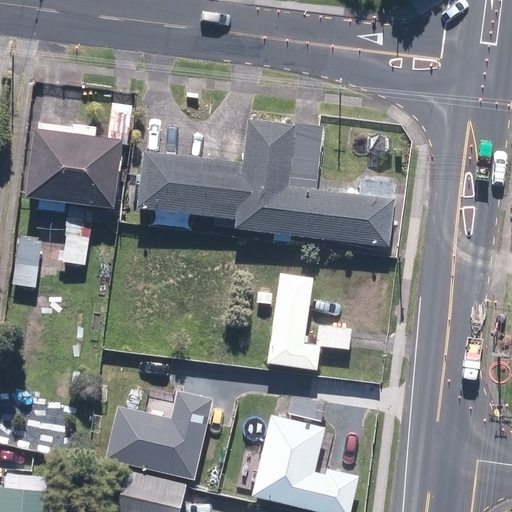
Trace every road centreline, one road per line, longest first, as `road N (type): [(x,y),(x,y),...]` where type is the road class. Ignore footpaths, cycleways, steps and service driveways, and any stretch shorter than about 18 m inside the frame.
road 1 (tertiary): [(0,5),(315,44)]
road 2 (secondary): [(455,251),(434,454)]
road 3 (secondary): [(494,95),(481,235),(455,251)]
road 4 (secondary): [(455,251),(444,200),(458,92)]
road 5 (tertiary): [(458,92),(374,78),(315,44)]
road 6 (tertiary): [(315,44),(463,46)]
